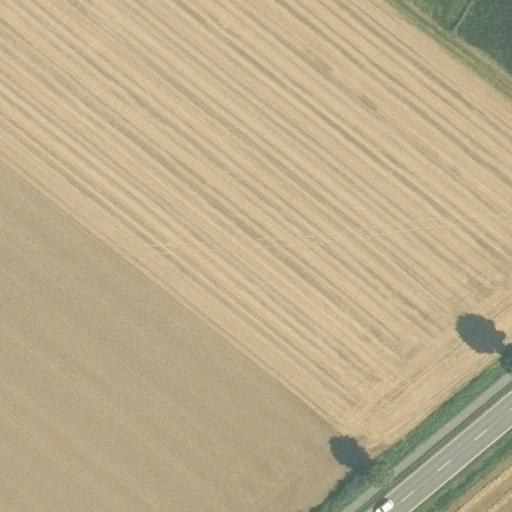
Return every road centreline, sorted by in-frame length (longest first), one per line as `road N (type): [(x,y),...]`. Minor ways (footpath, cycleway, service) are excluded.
road 1 (secondary): [(389,511),(511,409)]
road 2 (track): [(389,0),(511,97)]
